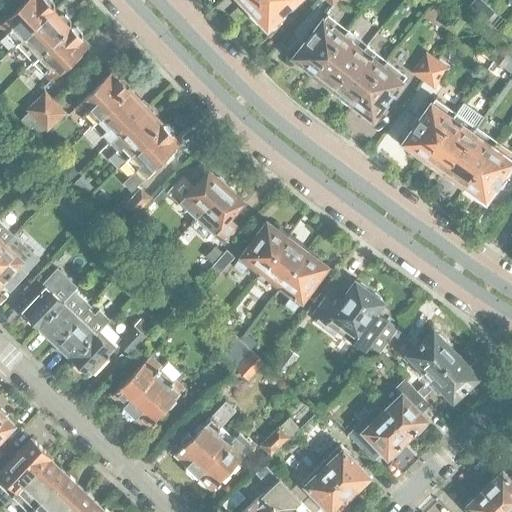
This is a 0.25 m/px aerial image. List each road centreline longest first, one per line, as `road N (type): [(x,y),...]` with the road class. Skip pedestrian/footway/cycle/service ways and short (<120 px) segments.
road 1 (tertiary): [(135,0),(288,150),(511,313)]
road 2 (tertiary): [(511,294),(292,137),(155,0)]
road 3 (residential): [(173,511),(0,347)]
road 4 (residential): [(387,511),(511,391)]
